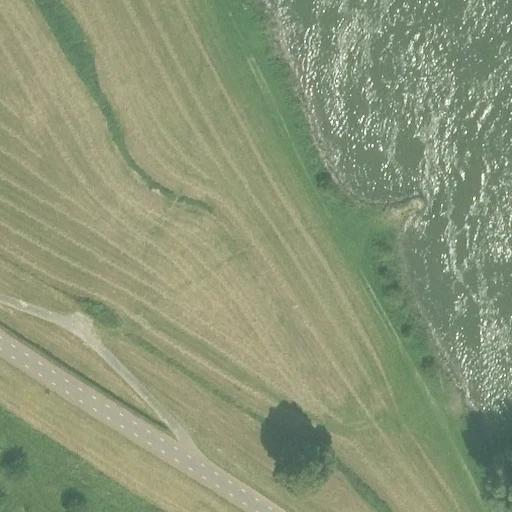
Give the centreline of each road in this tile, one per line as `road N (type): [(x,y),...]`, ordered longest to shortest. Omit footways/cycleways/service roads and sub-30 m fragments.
road 1 (tertiary): [(0,343),(265,511)]
road 2 (track): [(198,467),(164,415),(79,331),(0,298)]
